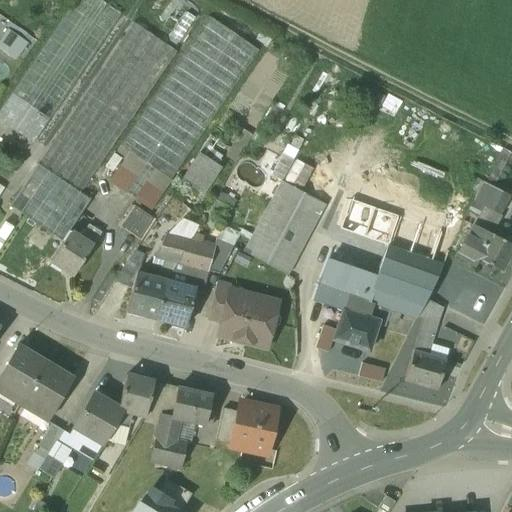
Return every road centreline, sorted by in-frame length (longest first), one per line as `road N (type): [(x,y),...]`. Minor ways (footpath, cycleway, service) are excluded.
road 1 (tertiary): [(0,293),(107,344),(296,393),(316,407),(359,469)]
road 2 (track): [(511,148),(223,0)]
road 3 (secondary): [(359,469),(445,440),(468,416)]
